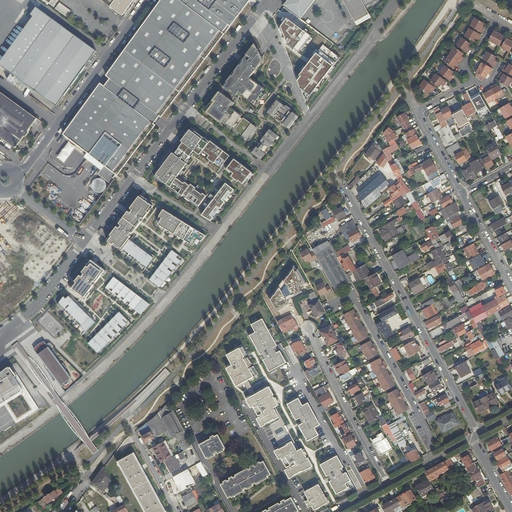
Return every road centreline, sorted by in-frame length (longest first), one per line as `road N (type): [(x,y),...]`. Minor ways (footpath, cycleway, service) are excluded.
road 1 (residential): [(340,181),(478,434)]
road 2 (residential): [(131,179),(265,0)]
road 3 (unclassified): [(146,0),(17,173)]
road 4 (residential): [(331,306),(355,299),(429,433),(433,458)]
road 5 (residential): [(306,328),(387,483)]
road 6 (residential): [(0,333),(31,311),(86,239)]
